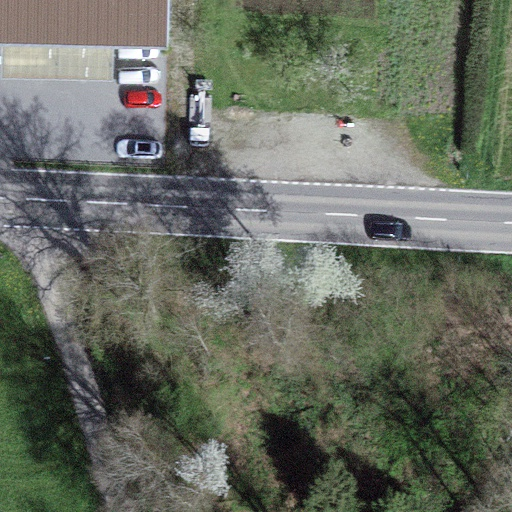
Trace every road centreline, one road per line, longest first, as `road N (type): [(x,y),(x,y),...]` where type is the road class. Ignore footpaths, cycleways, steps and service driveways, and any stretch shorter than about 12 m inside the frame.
road 1 (tertiary): [(56,199),(511,222)]
road 2 (unclassified): [(56,199),(61,312),(118,511)]
